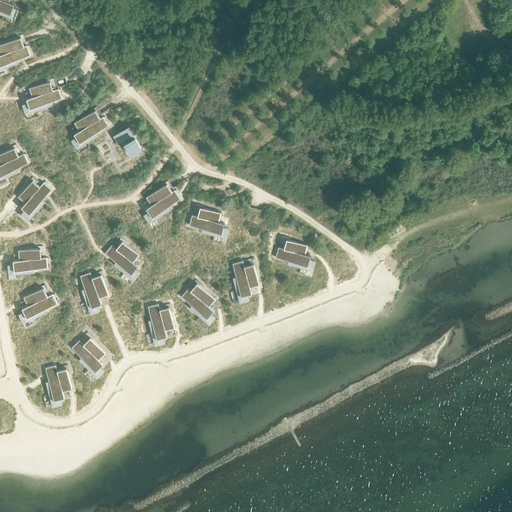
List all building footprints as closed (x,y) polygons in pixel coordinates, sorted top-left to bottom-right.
[(0,0),(0,10),(6,13),(10,14),(13,8),(14,4),(9,2),(0,0)] [(18,38),(0,43),(0,53),(0,54),(21,47),(24,46),(21,37),(18,38)] [(0,54),(0,53),(0,65),(30,55),(28,49),(27,45),(24,46),(21,47),(0,54)] [(50,81),(29,88),(32,97),(53,90),(50,81)] [(32,97),(26,99),(27,103),(30,109),(34,108),(62,98),(60,92),(58,88),(53,90),(32,97)] [(93,111),(74,122),(78,130),(97,119),(100,117),(95,109),(93,111)] [(78,130),(73,133),(75,137),(79,143),(83,140),(103,128),(108,125),(105,120),(102,116),(100,117),(97,119),(78,130)] [(129,127),(119,133),(120,134),(131,153),(141,147),(135,137),(133,139),(130,135),(132,133),(129,127)] [(14,147),(0,153),(0,164),(18,156),(14,147)] [(0,164),(0,176),(1,176),(24,165),(28,163),(25,157),(23,153),(18,156),(0,164)] [(32,180),(18,196),(25,203),(39,186),(32,180)] [(25,203),(21,207),(24,210),(29,214),(32,211),(51,189),(46,185),(43,182),(39,186),(25,203)] [(164,185),(146,197),(151,205),(169,193),(172,191),(167,183),(164,185)] [(151,205),(146,208),(148,212),(152,217),(180,199),(177,193),(174,190),(172,191),(169,193),(151,205)] [(200,207),(197,216),(219,222),(221,212),(200,207)] [(248,208),(245,221),(252,223),(255,209),(249,207),(248,207),(248,208)] [(255,209),(252,223),(259,224),(262,211),(255,209)] [(191,214),(189,225),(217,233),(221,234),(223,227),(224,223),(219,222),(197,216),(191,214)] [(286,239),(283,248),(305,254),(307,245),(286,239)] [(122,241),(116,248),(133,262),(139,255),(122,241)] [(111,244),(104,253),(128,271),(131,274),(135,269),(138,266),(133,262),(116,248),(111,244)] [(278,247),(275,257),(304,265),(305,259),(309,260),(310,256),(305,254),(283,248),(278,247)] [(40,248),(18,250),(19,259),(41,257),(40,248)] [(19,259),(13,260),(13,264),(14,271),(43,268),(47,268),(47,261),(46,257),(41,257),(19,259)] [(243,261),(232,263),(240,292),(241,296),(247,294),(251,293),(250,288),(244,266),(243,261)] [(253,264),(244,266),(250,288),(259,285),(253,264)] [(90,272),(80,275),(90,303),(91,307),(97,305),(101,304),(99,298),(92,277),(90,272)] [(101,274),(92,277),(99,298),(108,295),(101,274)] [(199,285),(192,292),(209,306),(215,299),(199,285)] [(43,287),(23,297),(27,305),(47,296),(43,287)] [(188,288),(181,296),(203,315),(206,318),(211,313),(213,310),(209,306),(192,292),(188,288)] [(27,305),(22,308),(24,312),(26,318),(30,316),(53,305),(57,304),(54,298),(52,294),(47,296),(27,305)] [(158,303),(147,306),(155,335),(156,339),(163,337),(167,336),(165,331),(159,309),(158,303)] [(169,307),(159,309),(165,331),(174,328),(169,307)] [(90,337),(83,344),(99,360),(106,353),(90,337)] [(79,340),(71,347),(92,368),(95,371),(100,367),(103,364),(99,360),(83,344),(79,340)] [(55,365),(45,367),(53,396),(54,400),(60,398),(64,397),(63,392),(57,370),(55,365)] [(66,368),(57,370),(63,392),(72,389),(66,368)]
